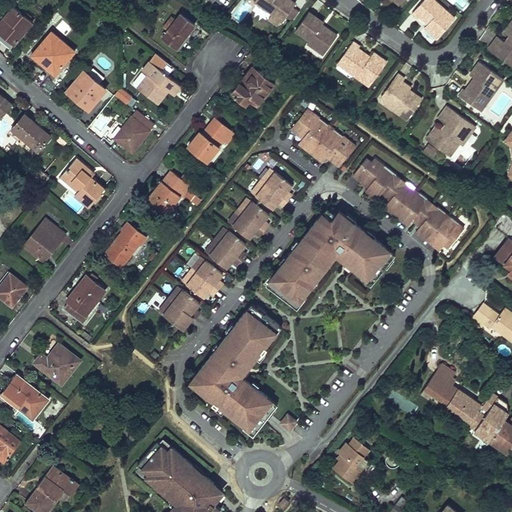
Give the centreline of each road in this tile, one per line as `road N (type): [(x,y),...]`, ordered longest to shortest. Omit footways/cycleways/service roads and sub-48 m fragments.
road 1 (residential): [(325,181),(179,365),(183,405),(244,460)]
road 2 (residential): [(467,293),(452,281),(321,446),(292,452)]
road 3 (residential): [(430,266),(430,281),(292,452)]
road 4 (residential): [(0,346),(137,181)]
road 5 (residential): [(0,63),(137,181)]
road 6 (residential): [(485,0),(449,47),(429,55),(346,0)]
road 7 (residential): [(137,181),(230,49),(217,39)]
road 8 (residential): [(430,266),(325,181)]
